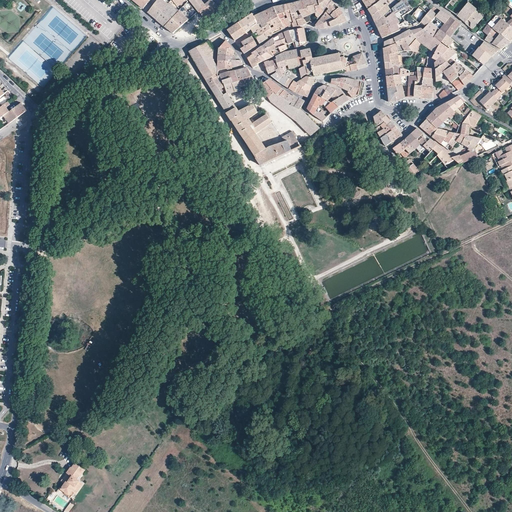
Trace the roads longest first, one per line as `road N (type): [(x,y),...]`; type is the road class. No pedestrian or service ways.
road 1 (tertiary): [(12,427),(29,243)]
road 2 (tertiary): [(43,114),(86,78),(174,48)]
road 3 (tertiary): [(29,243),(43,114)]
